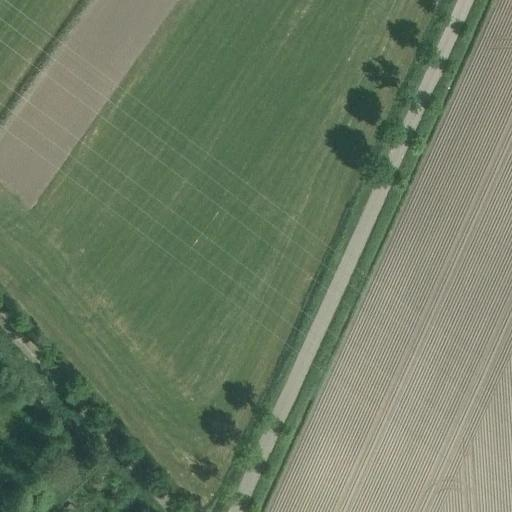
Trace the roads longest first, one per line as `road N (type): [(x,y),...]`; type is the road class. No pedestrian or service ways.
road 1 (unclassified): [(241,511),(339,268),(466,0)]
road 2 (track): [(188,511),(0,297)]
